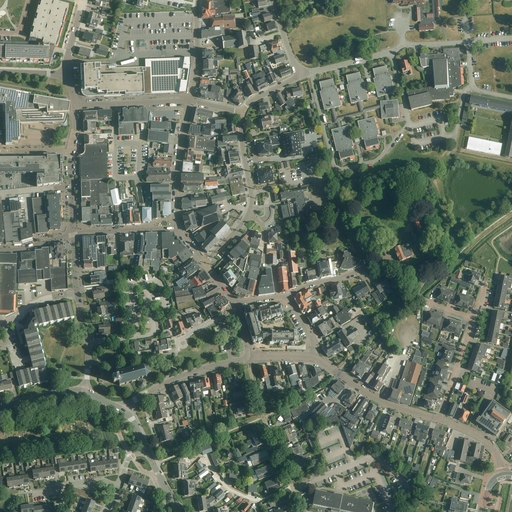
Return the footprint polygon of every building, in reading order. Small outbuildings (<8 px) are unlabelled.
[(30,38),(29,39),(31,40),(32,40),(52,46),(56,47),(57,44),(56,44),(58,37),(59,38),(61,30),(60,30),(61,24),(63,24),(65,17),(63,16),(65,10),(67,11),(67,9),(68,6),(56,3),(57,2),(54,1),(52,5),(51,5),(52,0),(40,0),(40,1),(41,2),(40,8),(38,8),(36,15),(38,15),(36,22),(34,21),(32,28),(34,29),(32,35),(31,35),(30,38)] [(132,0),(131,6),(141,8),(143,3),(132,0)] [(228,14),(228,0),(213,0),(213,1),(206,0),(206,2),(205,2),(205,9),(202,9),(202,18),(207,18),(208,17),(208,16),(213,16),(213,17),(219,17),(219,14),(228,14)] [(392,0),(393,4),(402,3),(402,4),(416,3),(416,8),(416,22),(420,22),(420,25),(419,25),(419,31),(434,30),(434,24),(435,24),(436,22),(436,21),(439,21),(439,8),(440,8),(439,0),(392,0)] [(100,22),(102,22),(102,20),(101,20),(100,19),(101,18),(99,17),(100,13),(96,12),(96,14),(90,13),(88,19),(100,22)] [(273,20),(271,14),(262,16),(263,18),(262,18),(261,17),(258,18),(259,21),(263,20),(264,23),(273,20)] [(235,29),(234,15),(223,16),(224,26),(225,26),(225,29),(235,29)] [(210,20),(211,27),(223,26),(222,18),(211,19),(210,19),(210,20)] [(88,19),(86,25),(89,25),(88,28),(94,30),(97,28),(97,27),(98,24),(100,24),(100,22),(88,19)] [(261,26),(262,30),(264,29),(265,33),(276,29),(274,22),(261,26)] [(202,39),(207,39),(207,38),(213,38),(220,37),(220,36),(224,36),(224,29),(225,29),(225,26),(224,26),(223,26),(211,27),(211,29),(209,29),(209,30),(201,31),(202,39)] [(102,36),(90,33),(89,34),(84,33),(82,39),(86,40),(85,42),(91,44),(92,41),(95,40),(101,42),(102,36)] [(245,35),(245,33),(236,35),(237,36),(222,38),(223,49),(238,47),(238,49),(247,48),(247,49),(248,49),(249,60),(259,58),(258,47),(249,48),(249,45),(249,42),(250,42),(251,41),(251,38),(250,38),(249,38),(248,35),(245,35)] [(74,38),(73,42),(76,42),(76,44),(84,46),(85,41),(74,38)] [(0,61),(5,62),(43,63),(43,65),(49,66),(53,52),(50,51),(52,46),(32,40),(31,40),(30,43),(23,43),(21,43),(20,43),(3,42),(3,43),(3,44),(0,44),(0,61)] [(262,47),(260,47),(260,50),(261,51),(263,50),(270,48),(271,51),(280,49),(278,41),(262,46),(262,47)] [(78,49),(77,53),(78,53),(78,55),(89,58),(91,51),(80,48),(79,48),(79,50),(78,49)] [(424,68),(433,67),(435,86),(407,93),(411,110),(411,111),(432,106),(431,102),(435,101),(450,100),(450,97),(453,97),(454,94),(461,95),(453,93),(453,92),(454,92),(454,89),(453,90),(453,89),(462,86),(460,49),(444,50),(444,54),(428,55),(428,53),(421,54),(421,60),(420,60),(422,66),(422,67),(423,68),(424,68)] [(206,61),(217,61),(220,61),(220,60),(223,60),(223,57),(215,57),(215,58),(213,58),(213,56),(215,56),(215,52),(213,52),(213,51),(202,52),(202,59),(206,59),(206,61)] [(285,61),(283,55),(273,59),(273,58),(268,60),(272,69),(276,67),(276,65),(285,61)] [(145,68),(143,68),(144,95),(187,94),(188,93),(189,89),(187,89),(188,83),(189,83),(191,69),(191,66),(191,59),(190,59),(190,58),(150,60),(150,64),(145,64),(145,68)] [(218,70),(217,61),(206,61),(203,61),(203,65),(202,71),(218,70)] [(409,65),(408,61),(400,63),(403,73),(408,71),(409,75),(413,74),(411,65),(409,65)] [(88,97),(90,97),(144,95),(143,68),(111,69),(111,66),(81,67),(82,90),(83,92),(83,93),(83,94),(84,95),(85,96),(86,96),(87,97),(88,97)] [(389,75),(387,66),(382,67),(382,68),(378,69),(378,68),(373,69),(375,78),(374,79),(378,97),(385,96),(386,101),(381,102),(381,106),(363,110),(361,101),(369,100),(364,81),(362,82),(360,72),(356,73),(356,74),(351,75),(346,76),(349,85),(347,85),(352,104),(358,102),(361,113),(337,118),(335,108),(342,106),(337,88),(336,88),(333,79),(329,80),(329,81),(324,82),(324,81),(320,82),(322,92),(320,92),(325,110),(331,109),(335,124),(337,124),(338,129),(332,130),(337,152),(338,151),(341,161),(345,160),(345,159),(350,158),(350,159),(354,158),(352,148),(354,148),(349,126),(342,128),(340,121),(363,116),(365,120),(358,122),(362,140),(364,140),(366,149),(371,148),(375,147),(380,146),(378,137),(379,136),(375,118),(368,120),(366,113),(381,109),(382,119),(399,118),(398,101),(390,101),(388,95),(395,93),(391,75),(389,75)] [(270,84),(275,82),(269,68),(265,69),(268,75),(266,75),(270,84)] [(281,78),(291,74),(288,68),(274,73),(276,78),(281,76),(281,78)] [(259,81),(263,90),(268,87),(264,80),(267,78),(264,74),(258,78),(259,81)] [(258,92),(263,90),(259,81),(258,78),(257,78),(254,80),(256,83),(255,83),(256,84),(255,85),(258,92)] [(200,84),(220,88),(220,84),(219,84),(219,82),(216,82),(211,82),(209,82),(209,79),(200,79),(200,84)] [(248,86),(243,88),(248,97),(255,94),(250,86),(253,84),(250,79),(247,80),(248,82),(246,83),(248,86)] [(220,88),(200,84),(199,88),(198,95),(200,98),(218,102),(223,103),(224,89),(220,88)] [(240,95),(241,95),(241,93),(239,92),(239,90),(237,89),(238,87),(234,84),(232,88),(236,91),(233,95),(229,92),(230,89),(227,88),(226,97),(238,105),(241,102),(240,101),(242,98),(242,96),(240,95)] [(56,100),(20,93),(20,91),(0,87),(0,104),(5,106),(5,113),(3,113),(3,129),(5,129),(6,145),(12,145),(12,143),(18,143),(18,140),(19,140),(19,122),(30,122),(30,120),(40,119),(40,120),(41,121),(42,122),(42,123),(43,124),(44,124),(45,124),(46,125),(53,126),(53,123),(61,125),(67,126),(67,120),(67,118),(67,116),(68,115),(67,113),(67,103),(68,103),(68,99),(56,99),(56,100)] [(291,91),(288,92),(286,92),(287,98),(288,101),(285,102),(287,106),(288,108),(295,105),(292,99),(291,99),(290,97),(293,97),(297,97),(300,97),(300,96),(301,96),(300,93),(301,93),(300,88),(296,89),(296,90),(292,91),(291,91)] [(275,105),(276,111),(277,113),(281,112),(279,107),(285,104),(280,93),(275,96),(279,103),(275,105)] [(511,104),(471,96),(471,97),(467,96),(461,125),(465,126),(470,103),(511,111),(511,119),(511,125),(504,157),(511,159),(511,104)] [(266,110),(267,113),(271,112),(270,106),(267,107),(267,103),(258,105),(259,111),(264,110),(266,110)] [(198,116),(205,117),(212,119),(213,113),(193,108),(189,123),(196,124),(196,122),(198,116)] [(119,136),(133,135),(133,122),(147,122),(146,109),(117,111),(119,136)] [(83,122),(95,122),(110,121),(111,121),(111,111),(98,112),(97,113),(97,112),(83,113),(83,119),(85,120),(84,121),(83,121),(83,122)] [(205,119),(205,117),(198,116),(196,122),(201,123),(206,124),(207,119),(205,119)] [(274,124),(273,116),(263,118),(263,120),(261,121),(262,126),(263,126),(263,129),(278,127),(278,123),(274,124)] [(225,124),(225,118),(215,119),(215,124),(223,124),(224,129),(227,129),(228,133),(235,133),(235,123),(225,124)] [(95,122),(83,122),(84,133),(95,132),(95,130),(95,126),(95,122)] [(164,123),(148,122),(147,142),(154,142),(167,144),(168,134),(170,134),(177,136),(180,124),(178,124),(164,123)] [(220,130),(220,125),(215,125),(211,125),(203,125),(203,126),(203,127),(203,128),(201,127),(201,126),(190,125),(188,134),(194,134),(194,135),(200,136),(200,134),(202,135),(210,136),(210,130),(220,130)] [(264,155),(268,154),(272,153),(271,146),(280,145),(282,144),(284,158),(301,156),(299,143),(305,142),(303,132),(298,133),(279,136),(278,136),(273,137),(268,137),(269,141),(257,143),(259,156),(260,155),(260,156),(261,156),(262,156),(263,156),(263,155),(264,155)] [(84,145),(108,144),(112,144),(112,140),(112,134),(104,134),(99,135),(99,136),(84,137),(84,145)] [(217,147),(227,147),(227,143),(237,142),(236,136),(222,137),(222,141),(217,142),(217,147)] [(214,152),(215,141),(207,140),(207,139),(193,138),(188,137),(187,141),(188,141),(188,147),(189,147),(188,149),(193,150),(214,152)] [(467,150),(500,157),(502,145),(469,138),(467,150)] [(106,167),(106,157),(106,154),(109,154),(108,144),(84,145),(84,148),(84,150),(84,151),(84,152),(84,153),(83,154),(82,155),(81,155),(78,156),(78,158),(80,157),(80,167),(85,167),(102,167),(106,167)] [(164,146),(163,150),(163,154),(172,155),(173,147),(164,146)] [(234,157),(238,157),(238,152),(232,153),(232,152),(224,154),(224,150),(218,151),(219,155),(218,155),(220,162),(225,162),(224,160),(234,159),(234,157)] [(48,186),(60,185),(62,184),(62,159),(59,160),(56,155),(43,155),(43,157),(0,157),(0,191),(19,189),(26,188),(32,188),(33,187),(37,187),(43,186),(45,186),(48,186)] [(224,160),(225,162),(225,166),(239,164),(238,157),(234,157),(234,159),(224,160)] [(171,168),(171,159),(153,158),(152,167),(171,168)] [(83,180),(80,180),(81,187),(81,203),(90,203),(90,207),(99,206),(99,194),(108,194),(107,180),(106,167),(102,167),(85,167),(80,167),(80,178),(83,178),(83,180)] [(146,182),(170,182),(170,172),(170,169),(148,168),(148,172),(146,172),(146,182)] [(225,180),(241,177),(242,177),(241,175),(243,174),(242,169),(230,172),(229,168),(223,169),(225,180)] [(271,170),(270,168),(258,170),(258,172),(256,173),(258,182),(260,182),(261,185),(273,182),(273,180),(274,179),(272,170),(271,170)] [(182,185),(182,192),(183,192),(183,194),(191,194),(191,192),(202,192),(202,188),(205,188),(205,187),(229,184),(232,197),(245,194),(241,177),(225,180),(221,180),(217,180),(203,181),(204,185),(182,185)] [(305,192),(308,192),(307,188),(310,187),(310,185),(300,186),(301,189),(285,192),(273,194),(274,202),(280,201),(281,202),(283,201),(284,205),(280,206),(281,214),(282,220),(287,219),(287,221),(298,218),(299,218),(306,217),(306,216),(307,217),(309,216),(307,202),(308,202),(308,199),(306,200),(305,192)] [(145,202),(168,201),(170,201),(170,194),(168,194),(168,186),(145,186),(145,202)] [(132,202),(132,199),(127,199),(127,197),(126,195),(125,188),(120,189),(120,195),(121,202),(122,202),(123,219),(123,225),(126,225),(134,225),(134,220),(133,220),(132,202)] [(212,204),(230,200),(229,191),(217,194),(218,196),(210,198),(212,204)] [(109,207),(111,215),(112,215),(108,195),(108,194),(99,194),(99,206),(99,207),(109,207)] [(49,231),(60,230),(61,228),(60,195),(47,196),(49,231)] [(199,202),(205,201),(205,196),(191,197),(191,200),(182,200),(182,204),(186,204),(187,205),(191,205),(191,202),(195,202),(199,202)] [(236,206),(247,203),(245,196),(239,198),(240,201),(235,202),(236,206)] [(35,235),(48,233),(46,198),(32,199),(35,235)] [(21,242),(17,202),(17,199),(9,199),(9,203),(10,213),(13,245),(20,245),(20,243),(21,243),(21,242)] [(168,201),(145,202),(145,204),(138,204),(142,224),(151,224),(151,221),(160,220),(160,216),(162,216),(162,217),(162,218),(163,218),(164,218),(168,218),(169,218),(170,217),(170,216),(170,206),(170,205),(170,204),(169,204),(168,204),(168,201)] [(206,207),(205,201),(199,202),(195,202),(191,202),(191,205),(187,205),(186,204),(182,204),(182,211),(188,211),(188,210),(191,210),(191,207),(195,207),(195,208),(206,207)] [(221,217),(217,205),(195,213),(195,214),(193,214),(193,213),(182,215),(183,221),(184,225),(186,231),(189,231),(193,235),(198,230),(201,228),(218,221),(221,217)] [(100,226),(99,207),(99,206),(90,207),(90,208),(91,222),(91,226),(100,226)] [(112,225),(111,215),(109,207),(99,207),(100,226),(112,225)] [(90,208),(81,208),(82,223),(91,222),(90,208)] [(18,210),(21,242),(32,238),(31,224),(26,225),(24,210),(18,210)] [(6,245),(13,245),(10,213),(2,213),(4,230),(6,245)] [(123,225),(123,219),(122,219),(121,213),(114,214),(115,226),(123,225)] [(218,241),(229,230),(225,226),(222,223),(221,222),(207,237),(203,231),(200,233),(194,238),(201,246),(200,247),(201,247),(200,248),(206,254),(219,241),(218,241)] [(419,225),(414,227),(417,235),(423,233),(419,225)] [(251,239),(250,245),(259,247),(260,241),(261,236),(257,235),(258,232),(253,231),(251,238),(251,239)] [(269,243),(277,243),(276,232),(268,233),(269,243)] [(144,256),(146,235),(146,234),(137,235),(137,240),(136,253),(133,253),(132,256),(130,256),(130,259),(135,259),(134,267),(141,267),(144,256)] [(143,266),(153,267),(159,267),(161,259),(157,259),(157,251),(155,251),(156,246),(157,246),(156,240),(157,240),(157,237),(158,236),(157,236),(155,234),(153,236),(150,236),(148,235),(146,235),(144,256),(143,266)] [(157,259),(161,259),(171,260),(178,256),(185,249),(173,234),(161,235),(162,238),(162,250),(157,251),(157,259)] [(133,253),(133,249),(129,250),(129,235),(119,236),(120,255),(130,256),(132,256),(133,253)] [(105,253),(105,256),(114,255),(114,250),(116,250),(116,245),(115,245),(114,236),(106,236),(106,246),(107,246),(107,248),(105,248),(105,249),(105,253)] [(95,238),(95,237),(84,237),(83,238),(83,249),(88,249),(89,254),(91,254),(92,261),(92,262),(97,262),(96,249),(97,249),(97,247),(97,245),(97,238),(95,238)] [(106,267),(105,256),(105,253),(105,249),(105,248),(104,238),(97,238),(97,245),(97,247),(97,249),(96,249),(97,262),(97,267),(99,267),(106,267)] [(244,272),(250,245),(243,238),(240,241),(241,243),(237,247),(236,246),(233,249),(234,250),(228,256),(226,257),(232,263),(233,264),(234,262),(237,259),(238,260),(238,259),(241,260),(239,266),(237,268),(242,274),(244,272)] [(50,248),(51,280),(51,292),(55,292),(55,291),(67,290),(67,268),(67,261),(66,246),(65,245),(65,244),(64,244),(63,243),(50,246),(50,248)] [(413,258),(412,257),(414,256),(411,249),(412,248),(410,243),(394,249),(400,262),(401,261),(402,263),(404,262),(404,260),(409,258),(410,259),(413,258)] [(41,249),(42,250),(43,280),(51,280),(48,248),(41,249)] [(83,261),(92,261),(91,254),(89,254),(88,249),(83,249),(83,261)] [(192,256),(186,249),(183,252),(180,254),(180,255),(178,257),(179,258),(173,262),(175,265),(181,261),(183,263),(192,256)] [(36,281),(43,280),(42,250),(34,251),(34,252),(36,281)] [(26,254),(27,284),(27,286),(32,285),(32,283),(36,283),(36,281),(34,252),(26,253),(26,254)] [(298,273),(297,269),(295,252),(288,253),(291,274),(288,274),(289,290),(294,289),(295,288),(295,286),(296,286),(295,278),(295,273),(298,273)] [(351,270),(360,267),(357,264),(359,261),(349,256),(350,254),(347,253),(346,253),(345,253),(344,254),(342,257),(344,258),(339,269),(341,270),(345,270),(347,270),(347,269),(350,268),(351,270)] [(19,284),(27,284),(26,254),(18,254),(19,263),(19,271),(18,271),(19,284)] [(260,262),(262,257),(251,254),(250,259),(247,258),(246,264),(248,265),(248,266),(251,266),(259,268),(261,262),(260,262)] [(0,316),(6,316),(16,312),(16,295),(17,255),(0,255),(0,316)] [(276,265),(277,255),(269,255),(268,265),(276,265)] [(184,278),(177,282),(178,283),(177,285),(178,287),(179,288),(186,283),(185,283),(188,281),(186,279),(200,269),(192,259),(178,269),(184,278)] [(338,270),(341,263),(338,261),(329,264),(328,262),(316,264),(319,278),(321,279),(331,276),(330,271),(337,270),(338,270)] [(250,281),(256,282),(260,269),(259,268),(251,266),(247,280),(250,281)] [(289,268),(283,269),(277,269),(277,273),(279,294),(288,293),(287,282),(286,274),(289,274),(288,268),(289,268)] [(306,282),(318,279),(316,268),(303,271),(306,282)] [(258,297),(274,294),(271,269),(264,269),(265,276),(260,277),(257,289),(258,297)] [(96,276),(90,277),(91,284),(99,283),(99,284),(104,283),(104,282),(103,276),(105,275),(105,271),(99,272),(97,272),(98,276),(97,276),(96,276)] [(236,281),(239,276),(237,274),(233,276),(230,272),(229,271),(225,275),(223,277),(225,279),(228,284),(232,282),(233,284),(236,281)] [(478,281),(480,274),(470,271),(466,282),(474,284),(475,280),(478,281)] [(178,287),(174,288),(175,293),(176,293),(177,292),(179,292),(180,292),(187,290),(187,289),(194,287),(194,288),(202,285),(201,284),(205,281),(206,282),(209,280),(203,272),(191,281),(190,280),(188,282),(188,281),(185,283),(186,283),(179,288),(178,287)] [(380,293),(385,290),(384,288),(389,284),(383,275),(378,278),(380,280),(374,285),(380,293)] [(244,288),(241,286),(246,279),(243,277),(242,276),(241,276),(237,281),(239,283),(238,285),(236,285),(232,293),(239,296),(241,297),(244,288)] [(499,276),(498,281),(511,284),(511,281),(511,276),(509,276),(509,278),(499,276)] [(252,298),(256,282),(250,281),(248,288),(245,286),(244,288),(241,297),(244,298),(247,298),(248,296),(252,298)] [(358,300),(364,296),(363,294),(369,291),(364,282),(359,284),(360,287),(353,291),(358,300)] [(341,291),(339,284),(331,286),(328,287),(329,291),(330,298),(334,297),(335,299),(336,300),(338,299),(339,298),(338,296),(342,296),(342,298),(345,297),(344,290),(341,291)] [(97,291),(93,292),(94,300),(97,299),(97,300),(98,300),(100,300),(101,299),(104,298),(104,294),(108,293),(107,286),(96,288),(97,291)] [(177,298),(175,298),(176,303),(195,300),(195,301),(206,297),(207,298),(219,292),(214,286),(204,292),(200,287),(192,289),(191,289),(192,290),(188,291),(187,290),(180,292),(179,292),(177,292),(176,293),(176,294),(177,298)] [(437,299),(443,301),(446,292),(440,290),(441,288),(438,287),(437,288),(436,293),(435,296),(437,297),(437,299)] [(307,296),(310,294),(308,290),(301,294),(300,293),(296,295),(297,296),(293,298),(296,303),(300,301),(299,299),(306,295),(307,296)] [(447,290),(446,292),(443,301),(448,303),(450,299),(452,300),(455,292),(447,290)] [(462,308),(465,299),(466,296),(457,293),(454,301),(457,302),(456,305),(462,308)] [(206,309),(213,305),(215,304),(221,311),(225,308),(224,308),(227,305),(228,303),(221,294),(214,299),(212,297),(202,303),(205,309),(206,309)] [(307,304),(306,303),(305,300),(311,297),(310,294),(307,296),(306,295),(299,299),(300,301),(296,303),(299,308),(307,304)] [(465,299),(462,308),(468,310),(469,306),(472,307),(474,299),(469,297),(466,296),(465,299)] [(100,308),(99,309),(98,309),(95,310),(96,312),(97,312),(98,317),(99,317),(105,315),(106,316),(111,315),(109,306),(111,306),(110,301),(108,301),(101,302),(102,305),(100,305),(100,306),(100,308)] [(302,314),(306,312),(306,313),(310,311),(307,306),(311,303),(310,301),(306,303),(307,304),(299,308),(302,314)] [(320,302),(318,303),(317,301),(314,303),(315,305),(316,306),(318,310),(322,307),(323,306),(320,302)] [(39,327),(74,317),(70,303),(33,313),(34,316),(28,317),(23,326),(24,330),(20,331),(20,332),(21,333),(23,333),(33,369),(16,373),(19,387),(34,384),(34,386),(49,382),(45,367),(45,366),(36,331),(35,331),(34,328),(35,326),(39,325),(39,327)] [(260,316),(261,322),(262,322),(271,319),(274,318),(275,321),(284,318),(283,315),(284,315),(284,314),(285,314),(284,310),(282,310),(281,304),(268,308),(267,304),(267,305),(258,307),(257,307),(258,311),(259,312),(260,312),(261,314),(260,315),(260,316)] [(213,305),(206,309),(206,310),(203,311),(206,316),(210,314),(212,317),(218,314),(213,305)] [(253,310),(252,307),(244,308),(245,312),(244,313),(246,320),(248,327),(250,327),(251,330),(249,331),(250,334),(260,331),(256,318),(257,318),(256,317),(260,316),(260,315),(261,314),(260,312),(259,312),(258,311),(255,312),(255,310),(253,310)] [(322,307),(318,310),(315,311),(316,313),(307,318),(311,325),(319,320),(318,319),(326,314),(323,308),(322,307)] [(334,316),(340,313),(336,307),(330,310),(334,316)] [(350,318),(348,317),(349,314),(346,313),(342,312),(335,316),(335,317),(334,318),(333,317),(316,327),(322,337),(324,337),(343,327),(342,325),(350,321),(350,318)] [(195,325),(197,324),(201,322),(199,317),(200,316),(199,314),(192,316),(195,325)] [(426,316),(423,324),(426,325),(432,327),(433,324),(436,316),(430,314),(428,317),(426,316)] [(195,325),(192,316),(191,315),(184,317),(186,321),(185,322),(188,329),(198,325),(197,324),(195,325)] [(436,316),(433,324),(436,325),(435,328),(440,330),(442,323),(440,322),(441,318),(436,316)] [(176,324),(174,319),(165,322),(168,330),(172,328),(176,337),(186,333),(182,323),(176,324)] [(451,333),(455,322),(449,320),(447,324),(445,323),(442,331),(451,334),(451,333)] [(455,322),(451,333),(454,334),(453,337),(459,338),(462,329),(459,328),(460,324),(455,322)] [(113,329),(113,323),(105,323),(105,326),(98,326),(99,334),(106,334),(106,335),(110,334),(110,328),(112,328),(112,329),(113,329)] [(355,329),(353,327),(346,332),(344,329),(337,334),(346,348),(353,343),(351,340),(355,337),(355,336),(359,334),(355,329)] [(261,333),(260,331),(250,334),(251,336),(250,336),(253,343),(257,342),(258,344),(262,343),(262,341),(263,340),(266,340),(266,341),(267,341),(267,344),(275,344),(277,344),(277,332),(275,332),(267,332),(267,333),(266,333),(266,334),(261,334),(261,333)] [(277,332),(277,344),(289,344),(297,344),(297,343),(299,343),(299,337),(297,337),(297,332),(289,332),(277,332)] [(327,358),(328,357),(333,354),(336,354),(344,349),(336,338),(337,337),(335,335),(331,338),(332,340),(327,344),(328,345),(322,349),(327,358)] [(151,340),(145,341),(146,346),(151,345),(151,344),(153,344),(153,348),(170,345),(170,340),(158,342),(158,339),(151,340)] [(476,344),(474,349),(486,353),(487,349),(489,350),(491,347),(485,346),(485,347),(476,344)] [(170,345),(153,348),(154,351),(154,353),(157,353),(157,351),(162,350),(162,351),(171,350),(170,345)] [(441,348),(440,353),(441,354),(443,355),(452,358),(454,352),(452,351),(449,350),(450,347),(443,345),(442,347),(441,348)] [(474,349),(473,354),(481,357),(487,359),(488,357),(485,356),(486,353),(474,349)] [(439,357),(437,363),(443,365),(444,362),(450,363),(452,358),(443,355),(441,354),(440,357),(439,357)] [(480,362),(481,357),(473,354),(471,359),(480,362)] [(365,363),(369,358),(365,356),(361,361),(359,359),(355,364),(356,365),(351,372),(355,375),(355,374),(356,375),(365,363)] [(418,358),(417,357),(414,356),(414,357),(414,360),(413,360),(412,363),(412,364),(407,362),(401,381),(397,380),(394,390),(392,389),(388,401),(399,404),(400,403),(409,406),(421,367),(421,366),(421,359),(421,358),(418,358)] [(478,367),(480,362),(471,359),(469,364),(478,367)] [(365,363),(356,375),(357,376),(357,377),(361,379),(366,372),(367,373),(371,368),(365,363)] [(434,371),(436,372),(446,376),(448,370),(442,368),(443,365),(437,363),(434,371)] [(384,364),(380,371),(380,372),(378,374),(379,375),(372,387),(379,392),(383,385),(382,384),(392,369),(389,367),(384,364)] [(469,364),(467,370),(476,373),(481,374),(482,372),(479,370),(480,368),(478,367),(469,364)] [(311,388),(308,380),(304,365),(301,366),(300,366),(299,366),(298,366),(297,367),(299,376),(302,376),(303,378),(302,378),(303,382),(304,381),(307,389),(311,388)] [(148,368),(144,367),(143,366),(143,367),(139,368),(139,367),(138,367),(139,368),(135,369),(135,368),(134,368),(134,367),(133,367),(134,368),(129,369),(128,368),(128,369),(123,371),(123,370),(122,370),(122,371),(117,372),(116,372),(117,375),(115,376),(115,377),(112,377),(113,383),(118,382),(120,386),(121,386),(120,385),(126,383),(126,384),(127,384),(127,383),(131,382),(131,383),(132,383),(132,382),(137,380),(138,381),(139,381),(138,383),(139,388),(141,389),(145,388),(147,386),(146,382),(143,380),(142,380),(142,378),(145,377),(146,378),(146,377),(149,373),(150,373),(149,372),(148,368),(149,367),(148,367),(148,368)] [(260,368),(259,368),(261,375),(260,375),(261,379),(265,378),(267,378),(268,382),(266,382),(266,385),(272,384),(270,378),(270,375),(267,376),(266,371),(265,370),(264,367),(263,367),(263,366),(261,366),(261,367),(260,368)] [(292,386),(296,385),(295,382),(298,381),(298,380),(294,366),(286,368),(292,386)] [(273,377),(270,378),(272,384),(273,390),(274,392),(278,391),(277,386),(276,381),(280,380),(279,376),(281,376),(280,372),(279,372),(278,368),(277,368),(277,367),(275,367),(274,368),(274,369),(274,370),(271,370),(273,377)] [(308,380),(311,388),(319,383),(318,380),(318,377),(320,377),(320,376),(324,375),(323,372),(322,371),(321,371),(322,370),(321,369),(318,367),(317,367),(316,368),(315,367),(312,368),(313,372),(310,372),(312,378),(308,380)] [(446,376),(436,372),(435,376),(432,375),(430,380),(437,382),(438,380),(444,382),(446,376)] [(374,379),(377,375),(373,373),(371,376),(368,374),(363,381),(368,384),(372,378),(374,379)] [(4,375),(1,376),(2,381),(5,391),(12,389),(10,381),(6,382),(4,375)] [(218,376),(217,375),(213,376),(215,385),(214,385),(215,392),(221,391),(219,384),(221,384),(221,380),(220,380),(219,376),(218,376)] [(239,386),(237,376),(231,377),(231,378),(226,379),(228,383),(232,382),(233,388),(239,386)] [(204,380),(204,379),(201,380),(200,381),(202,389),(202,392),(208,391),(209,397),(213,396),(212,390),(210,391),(209,388),(208,379),(204,380)] [(430,380),(427,388),(430,389),(440,393),(442,387),(438,385),(436,385),(437,382),(430,380)] [(343,385),(341,384),(341,383),(339,381),(337,383),(337,384),(336,385),(335,385),(332,388),(334,391),(330,395),(334,397),(337,394),(339,395),(345,388),(342,386),(343,385)] [(184,396),(185,403),(190,402),(189,396),(187,397),(187,395),(189,394),(185,384),(180,386),(184,396)] [(458,391),(456,394),(462,396),(463,393),(466,387),(461,385),(459,391),(458,391)] [(177,386),(169,389),(171,394),(170,394),(174,402),(174,403),(178,402),(179,401),(180,399),(183,397),(180,390),(179,390),(177,386)] [(438,399),(440,393),(430,389),(429,393),(426,392),(424,397),(431,399),(432,397),(438,399)] [(234,401),(244,399),(242,391),(233,393),(234,401)] [(355,394),(351,391),(343,402),(343,404),(349,407),(350,407),(358,396),(357,395),(357,394),(356,393),(355,394)] [(154,402),(155,405),(163,403),(163,400),(163,398),(166,397),(165,395),(152,398),(153,403),(154,402)] [(431,399),(424,397),(422,402),(425,403),(424,407),(425,407),(425,408),(430,410),(431,409),(434,410),(436,404),(430,402),(431,399)] [(328,409),(322,415),(321,415),(317,419),(317,420),(312,425),(315,429),(328,426),(328,425),(334,422),(335,424),(340,422),(350,449),(351,448),(354,441),(353,440),(363,419),(364,419),(367,411),(366,411),(368,406),(367,405),(369,402),(362,398),(355,408),(355,407),(353,406),(350,411),(340,404),(338,403),(332,413),(328,409)] [(498,431),(511,414),(494,401),(481,419),(480,418),(477,422),(497,437),(500,432),(498,431)] [(155,405),(153,406),(154,410),(155,410),(156,413),(164,411),(163,407),(170,405),(170,402),(168,402),(166,403),(163,403),(155,405)] [(294,418),(309,410),(305,402),(296,407),(290,410),(294,418)] [(248,403),(235,407),(237,415),(241,414),(241,413),(250,411),(248,403)] [(307,418),(306,419),(311,424),(312,425),(317,420),(317,419),(321,415),(322,415),(328,409),(322,403),(313,412),(311,413),(311,414),(308,416),(307,418)] [(449,411),(447,415),(453,417),(457,405),(451,403),(450,408),(449,407),(448,411),(449,411)] [(369,420),(372,422),(375,416),(376,417),(378,413),(375,411),(377,407),(372,404),(365,418),(365,419),(365,421),(367,422),(369,421),(369,420)] [(466,422),(470,413),(466,411),(468,407),(465,405),(458,419),(466,422)] [(164,411),(156,413),(157,416),(156,416),(157,421),(169,417),(168,413),(165,414),(164,411)] [(388,428),(392,417),(387,415),(381,431),(385,433),(388,428)] [(388,428),(385,433),(390,435),(397,418),(392,417),(388,428)] [(403,435),(407,422),(401,420),(399,427),(402,428),(400,434),(403,435)] [(407,422),(403,435),(406,435),(407,430),(411,431),(413,423),(407,422)] [(159,432),(160,435),(168,433),(168,430),(169,430),(168,427),(171,426),(171,424),(167,424),(167,425),(157,428),(159,432)] [(292,432),(290,429),(291,428),(290,425),(282,428),(284,431),(281,432),(284,438),(295,433),(294,431),(292,432)] [(417,440),(419,441),(424,426),(417,425),(414,436),(417,437),(417,440)] [(424,426),(419,441),(419,442),(422,443),(423,440),(426,441),(430,428),(424,426)] [(187,428),(180,429),(182,438),(188,437),(189,436),(187,428)] [(432,437),(431,440),(434,441),(433,445),(436,446),(440,431),(434,430),(432,437)] [(377,440),(380,434),(373,431),(371,437),(377,440)] [(436,446),(435,449),(441,451),(439,456),(442,457),(443,455),(444,451),(446,448),(442,447),(444,440),(446,433),(440,431),(436,446)] [(247,444),(261,438),(259,432),(252,435),(253,439),(246,442),(247,444)] [(168,433),(160,435),(161,438),(160,438),(161,443),(174,440),(174,437),(171,438),(170,436),(169,436),(168,433)] [(289,436),(284,438),(286,444),(292,442),(292,443),(296,442),(294,438),(296,437),(296,436),(295,433),(289,436)] [(506,443),(511,436),(508,434),(503,441),(506,443)] [(261,438),(247,444),(248,446),(252,445),(253,448),(257,447),(263,444),(261,438)] [(444,451),(443,455),(449,458),(451,459),(455,460),(455,461),(472,464),(473,458),(478,459),(481,446),(476,445),(476,444),(461,440),(460,446),(459,445),(457,454),(445,451),(444,451)] [(298,447),(289,451),(292,458),(301,454),(298,447)] [(267,453),(266,451),(251,457),(250,455),(243,458),(238,459),(240,463),(244,461),(250,459),(253,466),(269,460),(268,458),(269,457),(267,453)] [(215,467),(219,465),(216,460),(217,459),(214,453),(210,455),(215,467)] [(396,460),(403,462),(405,456),(398,454),(396,460)] [(297,470),(305,467),(304,464),(310,461),(307,455),(300,457),(302,460),(294,464),(297,470)] [(79,461),(80,470),(87,469),(86,460),(81,461),(81,457),(78,458),(79,461)] [(110,461),(111,469),(118,469),(117,460),(112,460),(112,457),(109,457),(110,461)] [(79,461),(74,462),(74,458),(73,458),(71,459),(72,462),(73,471),(80,470),(79,461)] [(110,461),(105,461),(105,458),(102,458),(103,462),(105,470),(111,469),(110,461)] [(65,463),(67,472),(73,471),(72,462),(67,463),(67,459),(64,460),(65,463)] [(96,463),(98,471),(105,470),(103,462),(99,462),(98,459),(95,459),(96,463)] [(65,463),(61,464),(60,460),(58,461),(58,464),(60,473),(67,472),(65,463)] [(96,463),(92,463),(91,460),(89,460),(89,464),(90,464),(91,472),(98,471),(96,463)] [(200,473),(207,468),(205,465),(203,466),(199,469),(197,470),(200,473)] [(272,467),(271,465),(255,472),(259,480),(275,473),(274,471),(273,467),(272,467)] [(201,479),(208,473),(206,470),(199,476),(201,479)] [(470,484),(471,480),(472,480),(472,478),(471,478),(472,477),(458,473),(456,479),(461,481),(461,482),(470,484)] [(134,486),(137,478),(131,476),(128,484),(132,486),(130,489),(133,490),(134,486)] [(137,478),(134,486),(137,488),(136,491),(138,492),(140,488),(143,480),(137,478)] [(278,481),(277,479),(265,484),(268,492),(280,487),(279,485),(280,485),(278,481)] [(143,480),(140,488),(143,490),(142,493),(144,494),(143,495),(147,497),(149,492),(146,491),(149,482),(143,480)] [(455,489),(448,487),(444,486),(441,485),(439,491),(440,491),(444,493),(444,494),(449,496),(449,495),(452,496),(453,496),(455,489)] [(220,488),(214,494),(217,498),(223,492),(220,488)] [(345,511),(372,511),(374,503),(316,491),(313,505),(331,509),(331,511),(333,511),(339,511),(340,511),(345,511)] [(131,501),(139,504),(140,501),(144,503),(145,500),(141,499),(133,496),(131,501)] [(205,498),(198,499),(199,505),(208,504),(209,504),(210,504),(215,500),(212,497),(208,500),(205,500),(205,498)] [(95,503),(93,502),(90,501),(87,500),(86,503),(82,501),(81,504),(85,505),(93,508),(95,503)] [(279,507),(278,505),(280,504),(278,500),(269,504),(270,508),(274,507),(275,509),(273,509),(274,511),(282,511),(282,510),(287,508),(285,505),(279,507)] [(129,507),(137,510),(138,507),(142,508),(143,506),(139,504),(131,501),(129,507)] [(453,511),(465,511),(467,504),(451,501),(449,511),(453,511)]
